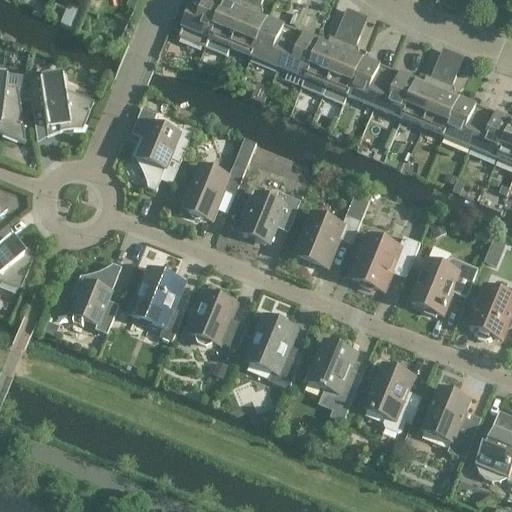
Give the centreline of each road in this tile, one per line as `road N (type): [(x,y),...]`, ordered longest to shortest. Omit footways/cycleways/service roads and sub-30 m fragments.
road 1 (residential): [(511,383),(109,218)]
road 2 (residential): [(179,511),(0,436)]
road 3 (residential): [(88,171),(164,0)]
road 4 (residential): [(511,57),(381,0)]
